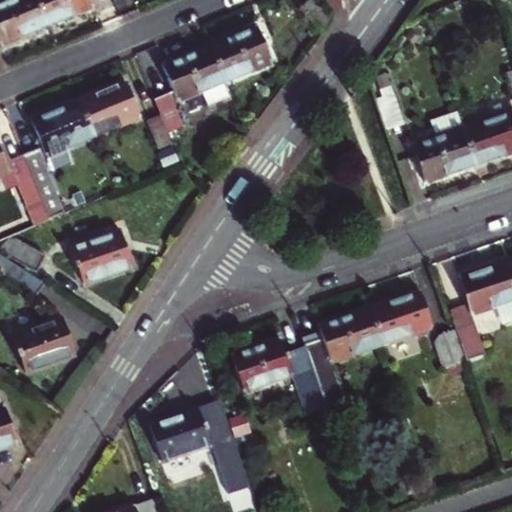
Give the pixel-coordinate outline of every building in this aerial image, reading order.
[(0,0),(0,44),(0,45),(22,36),(46,26),(35,0),(0,0)] [(93,7),(90,0),(35,0),(46,26),(72,16),(93,7)] [(319,33),(325,23),(306,0),(296,9),(319,33)] [(272,63),(257,26),(239,34),(211,45),(226,83),(272,63)] [(164,64),(179,102),(226,83),(211,45),(186,56),(164,64)] [(137,118),(122,81),(101,90),(74,100),(89,138),(137,118)] [(179,123),(168,94),(153,100),(160,116),(165,128),(179,123)] [(401,124),(392,98),(380,102),(389,128),(401,124)] [(28,119),(43,157),(89,138),(74,100),(50,110),(28,119)] [(437,134),(413,142),(426,179),(451,171),(475,162),(463,126),(456,107),(430,116),(437,134)] [(511,108),(463,126),(475,162),(501,154),(511,150),(511,108)] [(171,144),(165,128),(160,116),(148,121),(159,149),(171,144)] [(65,224),(36,151),(23,156),(52,230),(65,224)] [(23,156),(7,162),(35,237),(52,230),(23,156)] [(130,244),(123,226),(72,244),(86,281),(137,263),(130,244)] [(60,271),(21,243),(5,250),(52,282),(60,271)] [(52,282),(5,250),(0,251),(0,264),(44,295),(52,282)] [(482,268),(461,275),(469,300),(450,307),(457,327),(468,357),(486,351),(473,312),(499,303),(511,297),(511,258),(482,268)] [(372,305),(384,342),(435,324),(423,288),(397,297),(372,305)] [(511,319),(511,297),(499,303),(505,322),(511,319)] [(384,342),(372,305),(341,316),(321,323),(322,328),(329,349),(310,355),(327,405),(346,399),(332,360),(384,342)] [(477,314),(482,333),(505,326),(500,308),(477,314)] [(73,337),(64,313),(16,330),(29,368),(78,351),(73,337)] [(455,327),(438,333),(448,364),(465,358),(455,327)] [(307,345),(310,355),(329,349),(322,328),(303,335),(307,345)] [(287,351),(282,337),(260,345),(232,354),(244,390),(294,373),(308,414),(328,407),(327,405),(310,355),(307,345),(287,351)] [(233,436),(220,399),(204,405),(216,443),(233,436)] [(0,402),(0,446),(16,441),(2,402),(0,402)] [(216,443),(204,405),(180,413),(155,421),(168,459),(216,443)] [(114,511),(159,511),(155,498),(118,511),(114,511)]
